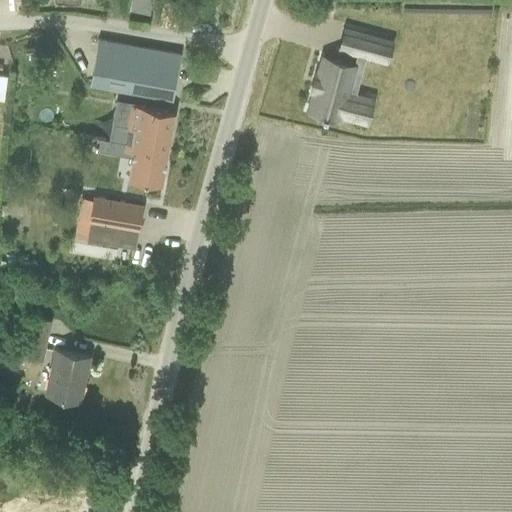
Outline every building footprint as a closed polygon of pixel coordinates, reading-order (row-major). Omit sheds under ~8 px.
[(131,0),(130,10),(150,13),(151,0),(131,0)] [(351,52),(378,60),(384,40),(357,32),(351,52)] [(98,39),(90,83),(108,86),(127,90),(146,93),(171,98),(179,54),(154,49),(98,39)] [(306,89),(308,90),(302,109),(335,118),(336,114),(346,117),(352,96),(342,93),(350,64),(317,55),(312,73),(310,72),(306,89)] [(161,184),(174,112),(131,104),(127,126),(114,124),(112,140),(110,140),(108,152),(127,155),(128,151),(133,152),(129,178),(161,184)] [(79,217),(76,237),(119,244),(122,228),(138,231),(142,205),(93,196),(93,199),(90,219),(79,217)] [(21,354),(41,359),(47,331),(26,327),(21,354)] [(46,393),(60,396),(79,400),(89,356),(55,349),(46,393)]
